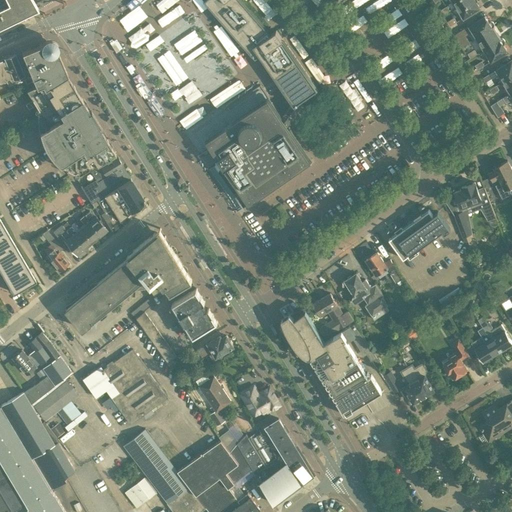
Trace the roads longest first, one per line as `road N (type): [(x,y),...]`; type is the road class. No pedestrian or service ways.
road 1 (residential): [(251,306),(434,178)]
road 2 (residential): [(434,178),(308,0)]
road 3 (secondary): [(58,16),(171,202)]
road 4 (secondary): [(182,195),(80,25)]
road 5 (secondary): [(345,471),(339,447),(251,306)]
road 6 (secondary): [(240,312),(345,471)]
road 7 (unclassified): [(55,294),(171,202)]
road 8 (secondary): [(251,306),(182,195)]
road 9 (secondary): [(171,202),(240,312)]
